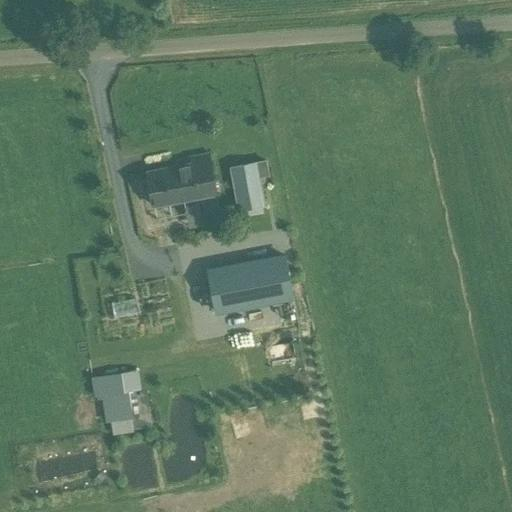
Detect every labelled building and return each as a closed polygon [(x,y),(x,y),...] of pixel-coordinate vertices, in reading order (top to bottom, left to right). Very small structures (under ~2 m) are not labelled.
[(191,163),(146,172),(153,206),(217,194),(209,154),(190,158),(191,163)] [(239,205),(263,201),(257,172),(267,170),(265,160),(232,167),(239,205)] [(288,299),(281,260),(202,275),(209,314),(288,299)] [(137,389),(134,371),(93,378),(96,396),(137,389)] [(164,511),(177,511),(171,488),(159,491),(164,511)]
